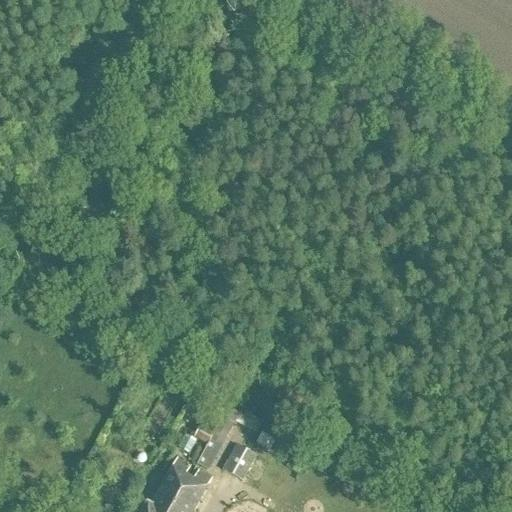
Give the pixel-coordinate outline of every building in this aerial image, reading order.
[(213,435),(207,445),(196,465),(208,472),(241,416),(228,408),(213,435)] [(195,439),(207,445),(213,435),(201,428),(195,439)] [(284,461),(290,450),(261,434),(255,445),(284,461)] [(242,484),(245,478),(252,482),(262,465),(254,461),(256,459),(236,448),(222,473),(242,484)] [(171,511),(190,480),(186,477),(191,469),(177,461),(151,508),(148,506),(144,511),(171,511)] [(190,480),(171,511),(195,511),(213,481),(199,473),(194,482),(190,480)]
